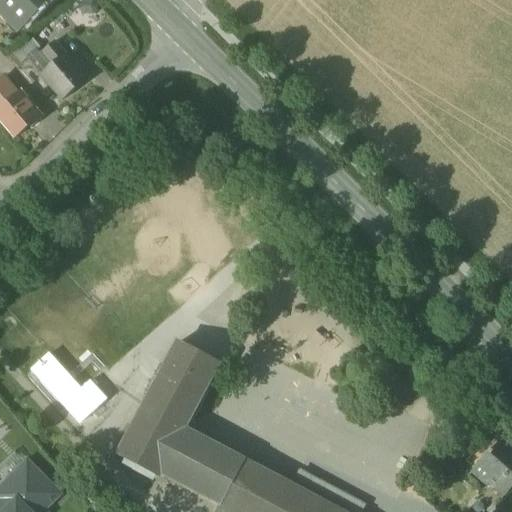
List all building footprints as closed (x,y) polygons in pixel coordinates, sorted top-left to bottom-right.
[(0,0),(0,13),(8,22),(12,17),(23,28),(51,0),(0,0)] [(33,38),(14,53),(22,63),(29,57),(38,52),(41,49),(33,38)] [(65,56),(55,44),(44,52),(55,65),(51,68),(43,75),(42,76),(62,101),(87,81),(66,56),(65,56)] [(51,68),(38,52),(29,57),(36,67),(43,75),(51,68)] [(43,75),(36,67),(31,72),(37,80),(42,76),(43,75)] [(18,95),(5,79),(0,83),(0,95),(7,104),(0,109),(0,118),(17,139),(31,127),(29,125),(40,117),(20,93),(18,95)] [(361,511),(364,507),(300,473),(292,488),(243,462),(242,463),(183,431),(218,365),(179,344),(118,457),(158,478),(161,473),(191,489),(192,486),(215,499),(214,501),(220,504),(218,509),(224,511),(361,511)] [(511,450),(502,441),(492,453),(490,451),(472,472),(486,485),(489,481),(505,495),(511,487),(511,450)] [(0,467),(0,472),(10,483),(25,467),(13,455),(0,467)] [(37,476),(27,466),(25,467),(10,483),(0,492),(0,500),(0,501),(0,500),(0,511),(41,511),(57,495),(37,476)]
